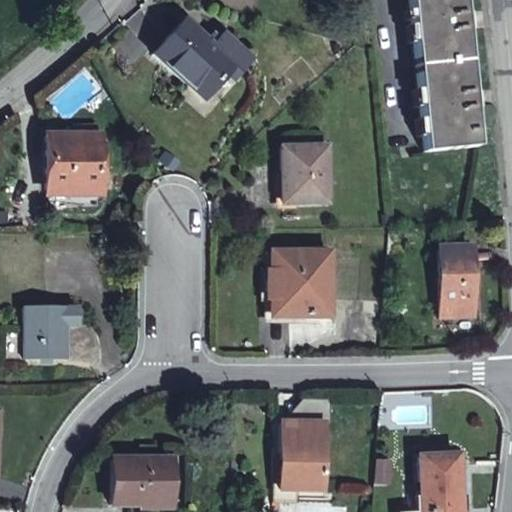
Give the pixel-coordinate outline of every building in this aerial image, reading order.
[(462,18),(460,0),(408,0),(422,154),(473,150),(462,18)] [(254,53),(225,28),(212,43),(185,19),(155,53),(205,97),(235,63),(241,68),(254,53)] [(73,131),(74,139),(93,138),(93,131),(73,131)] [(93,138),(74,139),(42,140),(43,210),(94,209),(93,138)] [(329,206),(328,148),(283,149),(285,206),(329,206)] [(474,307),(474,240),(442,240),(443,307),(474,307)] [(332,313),(331,250),(275,251),(275,313),(332,313)] [(77,315),(77,308),(45,308),(21,308),(20,342),(20,361),(62,362),(64,327),(76,327),(77,315)] [(320,496),(319,427),(277,428),(278,496),(320,496)] [(465,511),(465,448),(426,449),(427,511),(465,511)] [(174,510),(173,465),(149,465),(116,465),(117,506),(145,506),(145,510),(174,510)]
